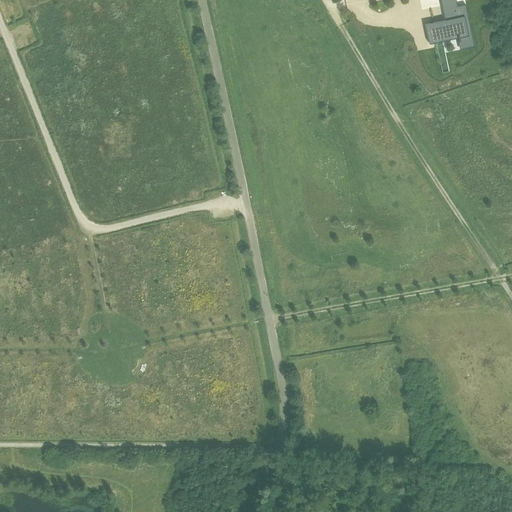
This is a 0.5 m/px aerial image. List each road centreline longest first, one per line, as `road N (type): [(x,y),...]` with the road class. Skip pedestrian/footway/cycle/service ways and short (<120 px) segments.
road 1 (unclassified): [(241,511),(279,437),(282,393),(201,0)]
road 2 (track): [(326,0),(500,278)]
